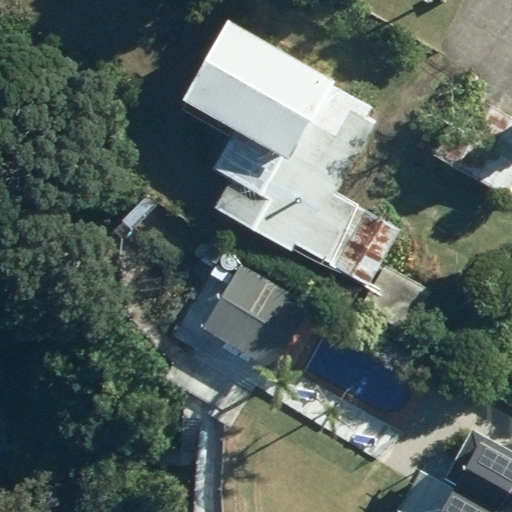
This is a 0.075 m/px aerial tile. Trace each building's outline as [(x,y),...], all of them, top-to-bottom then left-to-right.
[(231,197),(307,241),(309,237),(382,278),(369,300),(417,328),(442,285),(395,258),(416,223),(351,186),(393,113),(383,107),(390,95),(354,75),(361,66),(251,2),(195,100),(243,127),(224,158),(245,170),(231,197)] [(472,160),(511,185),(511,100),(510,99),(472,160)] [(285,363),(325,301),(254,255),(213,321),(261,351),(257,355),(275,366),(278,360),(285,363)] [(511,357),(511,331),(501,352),(511,357)] [(511,511),(511,431),(489,418),(459,474),(437,461),(408,511),(511,511)]
